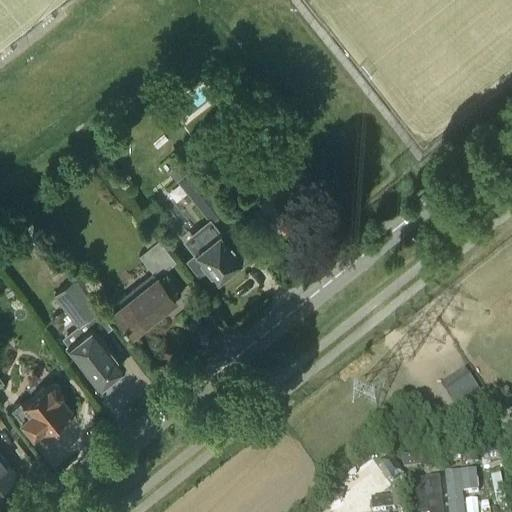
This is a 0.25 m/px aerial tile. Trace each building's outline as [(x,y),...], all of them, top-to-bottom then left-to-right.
[(294,165),(287,157),(269,134),(257,142),(283,174),(294,165)] [(208,189),(193,169),(177,181),(210,221),(222,211),(206,190),(208,189)] [(266,192),(264,193),(258,198),(270,214),(262,221),(272,234),(281,227),(283,228),(305,211),(275,173),(260,185),(266,192)] [(189,243),(196,251),(185,260),(198,276),(209,267),(217,278),(241,260),(211,223),(201,231),(202,232),(189,243)] [(148,247),(139,254),(154,273),(173,257),(159,238),(157,239),(150,230),(140,237),(148,247)] [(132,332),(153,315),(175,298),(157,275),(128,298),(125,293),(111,305),(132,332)] [(54,294),(77,324),(77,325),(99,309),(75,278),(54,294)] [(121,366),(98,337),(91,328),(69,345),(77,355),(99,384),(102,381),(106,382),(110,378),(111,374),(121,366)] [(20,400),(11,407),(33,433),(41,427),(44,431),(70,409),(59,395),(61,392),(61,387),(59,384),(54,383),(50,384),(49,382),(23,403),(20,400)] [(477,463),(475,449),(461,451),(463,464),(477,463)] [(460,452),(439,454),(438,450),(424,451),(425,456),(403,458),(404,470),(426,468),(434,467),(435,470),(431,470),(432,475),(441,473),(440,466),(462,464),(460,452)] [(0,451),(0,485),(16,473),(0,451)] [(443,479),(447,511),(464,511),(462,497),(479,495),(476,474),(443,479)] [(440,511),(439,500),(438,493),(437,481),(416,483),(418,511),(440,511)] [(393,494),(393,498),(394,509),(403,511),(406,511),(404,492),(393,494)] [(371,500),(372,511),(377,511),(395,510),(394,509),(393,498),(371,500)]
